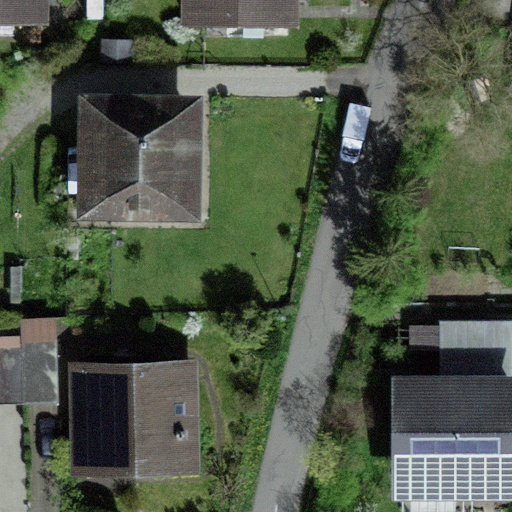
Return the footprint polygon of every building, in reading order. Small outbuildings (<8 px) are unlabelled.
[(61,0),(0,0),(0,26),(62,24),(61,0)] [(311,0),(197,0),(197,19),(311,20),(311,0)] [(225,95),(103,93),(101,223),(224,225),(225,95)] [(22,347),(23,403),(58,401),(56,338),(22,339),(22,347)] [(0,403),(23,403),(22,347),(0,347),(0,403)] [(208,367),(78,371),(82,487),(212,483),(208,367)] [(511,382),(407,384),(408,506),(511,504),(511,382)]
